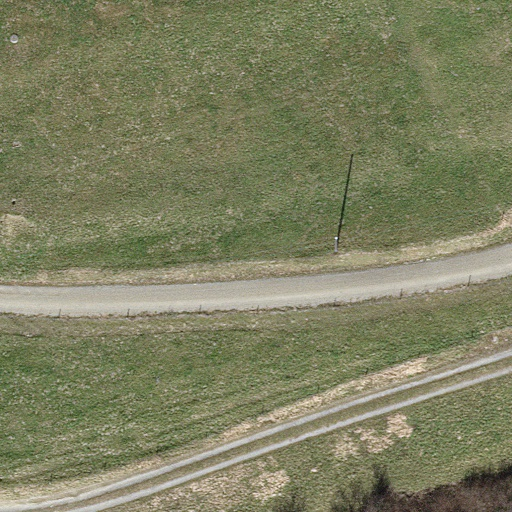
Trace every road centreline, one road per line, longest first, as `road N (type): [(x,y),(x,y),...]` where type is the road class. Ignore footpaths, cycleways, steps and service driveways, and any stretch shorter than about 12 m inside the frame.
road 1 (track): [(511,263),(408,287),(0,296)]
road 2 (track): [(511,359),(141,487),(36,511)]
